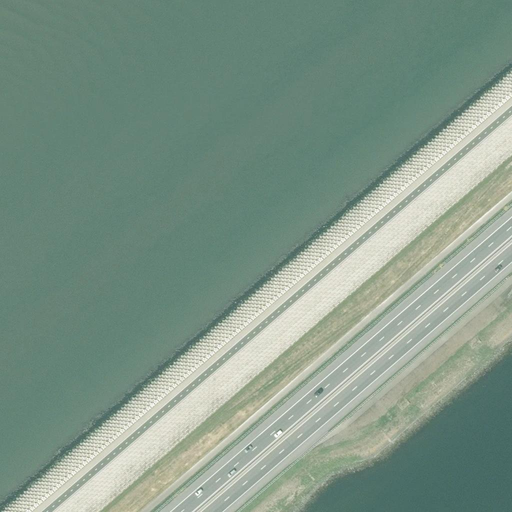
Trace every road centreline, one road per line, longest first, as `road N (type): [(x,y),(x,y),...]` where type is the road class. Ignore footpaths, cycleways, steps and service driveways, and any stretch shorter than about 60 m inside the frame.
road 1 (motorway): [(511,226),(181,511)]
road 2 (motorway): [(212,511),(511,253)]
